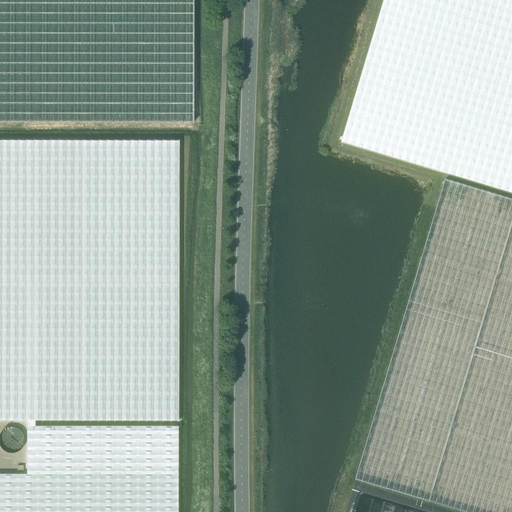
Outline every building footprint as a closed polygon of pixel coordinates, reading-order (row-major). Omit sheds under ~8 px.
[(192,0),(0,0),(0,121),(193,122),(192,0)] [(511,0),(383,0),(341,142),(511,192),(511,0)] [(0,420),(27,420),(27,425),(34,425),(34,420),(178,420),(178,140),(0,139),(0,420)] [(464,511),(511,511),(511,199),(445,180),(355,479),(464,511)] [(177,511),(178,425),(34,425),(27,425),(27,473),(0,473),(0,511),(177,511)]
